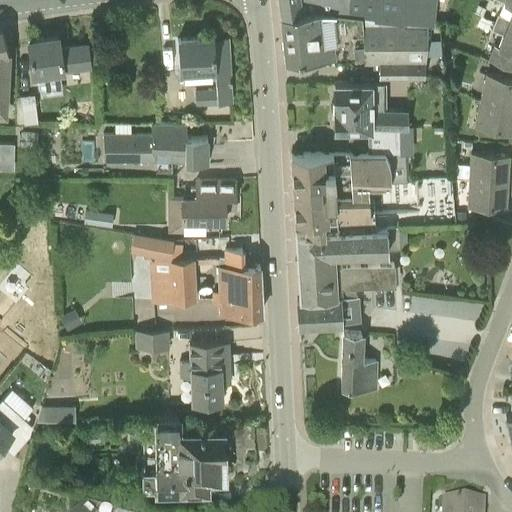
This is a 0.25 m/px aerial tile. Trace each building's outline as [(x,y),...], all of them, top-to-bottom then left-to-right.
[(278,0),(280,8),(426,22),(432,23),(435,0),(278,0)] [(511,4),(503,1),(498,13),(490,9),(487,16),(495,20),(494,21),(511,27),(511,4)] [(478,4),(475,12),(483,15),(486,8),(478,4)] [(425,60),(426,22),(280,8),(281,14),(286,59),(333,55),(334,61),(379,61),(379,63),(425,60)] [(477,24),(488,29),(491,20),(480,16),(477,24)] [(511,27),(494,21),(491,28),(505,34),(501,43),(498,41),(490,59),(511,67),(511,27)] [(29,39),(33,71),(34,81),(40,80),(41,89),(57,87),(55,68),(90,64),(87,43),(60,47),(58,35),(29,39)] [(216,91),(216,101),(232,100),(230,80),(232,80),(231,76),(230,76),(228,38),(214,39),(214,35),(177,37),(179,69),(215,67),(216,91)] [(0,111),(8,112),(11,51),(5,52),(0,53),(0,111)] [(379,63),(379,76),(423,76),(425,60),(379,63)] [(473,96),(511,105),(511,77),(491,73),(485,98),(473,96)] [(371,150),(399,149),(399,126),(405,126),(405,108),(368,108),(368,81),(334,81),(335,125),(371,125),(371,150)] [(25,123),(38,121),(34,93),(20,95),(25,123)] [(511,133),(511,130),(511,105),(473,96),(472,99),(484,102),(479,126),(511,133)] [(207,157),(207,134),(186,134),(186,121),(151,121),(151,131),(103,131),(103,157),(154,157),(154,145),(171,145),(171,157),(207,157)] [(21,145),(31,146),(32,130),(21,130),(21,145)] [(0,167),(18,168),(19,140),(0,140),(0,167)] [(406,177),(405,149),(399,149),(371,150),(291,151),(295,218),(306,218),(306,231),(370,228),(366,179),(406,177)] [(474,178),(507,180),(509,153),(475,151),(474,178)] [(506,207),(507,180),(474,178),(472,205),(506,207)] [(167,220),(225,220),(225,195),(236,196),(236,179),(196,179),(195,196),(167,196),(167,220)] [(84,221),(112,224),(114,212),(86,209),(84,221)] [(466,221),(465,211),(457,212),(457,222),(466,221)] [(343,264),(342,254),(388,252),(388,249),(400,248),(399,226),(396,226),(370,228),(306,231),(296,232),(300,296),(356,294),(355,285),(395,283),(394,262),(343,264)] [(154,254),(154,258),(171,258),(171,257),(173,238),(132,232),(129,251),(154,254)] [(219,311),(225,311),(263,309),(260,263),(243,264),(242,247),(222,247),(222,254),(218,254),(218,261),(219,289),(212,289),(213,302),(219,302),(219,311)] [(0,280),(12,288),(27,262),(15,255),(0,280)] [(194,257),(171,258),(171,273),(149,274),(151,299),(196,297),(194,257)] [(297,298),(298,323),(359,318),(358,294),(356,294),(300,296),(300,298),(297,298)] [(79,323),(71,309),(60,315),(68,330),(79,323)] [(361,357),(362,329),(343,329),(343,335),(341,335),(341,339),(342,339),(341,385),(375,386),(376,358),(361,357)] [(135,330),(136,346),(168,345),(167,330),(135,330)] [(188,375),(188,400),(215,399),(215,402),(220,401),(220,399),(222,399),(222,381),(230,381),(228,339),(186,341),(187,358),(176,358),(176,375),(188,375)] [(29,433),(31,426),(1,400),(0,400),(0,443),(2,441),(13,451),(29,433)] [(40,405),(37,419),(56,418),(56,404),(40,405)] [(223,434),(223,430),(181,431),(181,414),(154,415),(142,415),(143,467),(141,467),(142,486),(153,486),(153,492),(156,492),(156,489),(207,488),(207,477),(225,476),(224,449),(225,449),(226,448),(228,446),(228,445),(229,443),(229,442),(229,440),(228,439),(228,438),(227,436),(226,435),(225,435),(223,434)] [(442,511),(483,511),(484,501),(443,499),(442,511)]
